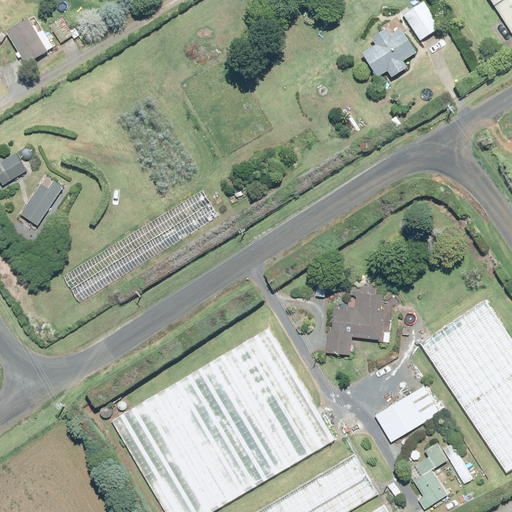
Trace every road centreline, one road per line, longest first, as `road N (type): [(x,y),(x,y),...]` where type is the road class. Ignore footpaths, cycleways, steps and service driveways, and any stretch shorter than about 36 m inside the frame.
road 1 (unclassified): [(36,393),(443,139)]
road 2 (unclassified): [(443,139),(511,244)]
